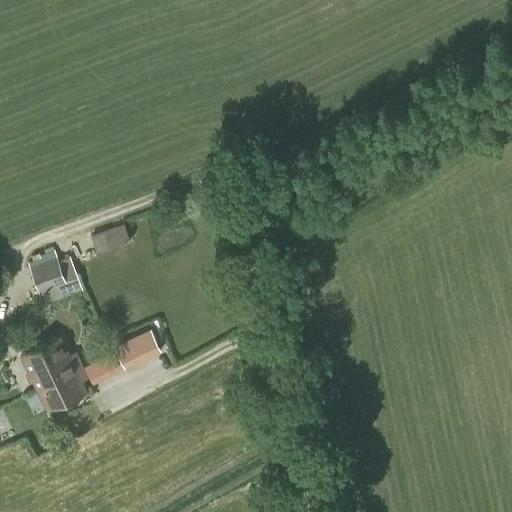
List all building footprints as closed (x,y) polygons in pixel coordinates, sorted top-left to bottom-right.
[(97,252),(130,240),(124,223),(91,234),(97,252)] [(58,259),(56,253),(28,263),(44,303),(83,288),(70,254),(58,259)] [(88,277),(99,306),(112,301),(101,273),(88,277)] [(161,349),(150,327),(114,345),(117,351),(125,367),(161,349)] [(64,375),(83,366),(75,351),(68,354),(59,336),(22,353),(39,388),(50,382),(52,385),(58,382),(55,377),(62,373),(64,375)] [(50,382),(39,388),(49,408),(86,391),(80,380),(88,376),(83,366),(64,375),(62,373),(55,377),(58,382),(52,385),(50,382)]
